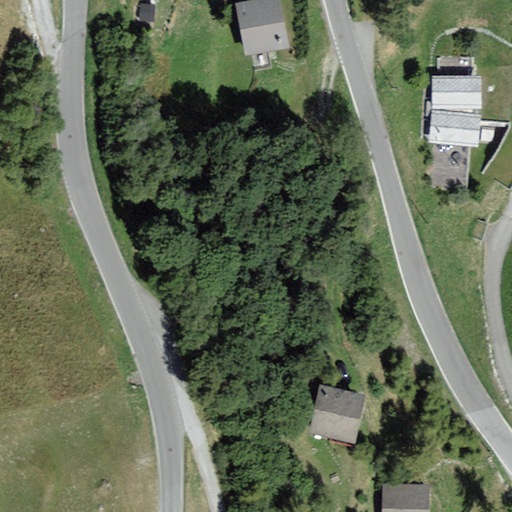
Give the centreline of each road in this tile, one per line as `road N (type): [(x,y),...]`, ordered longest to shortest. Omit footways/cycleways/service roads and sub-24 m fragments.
road 1 (unclassified): [(171,511),(164,408),(81,191),(70,132),(75,0)]
road 2 (unclassified): [(335,0),(431,314),(511,453)]
